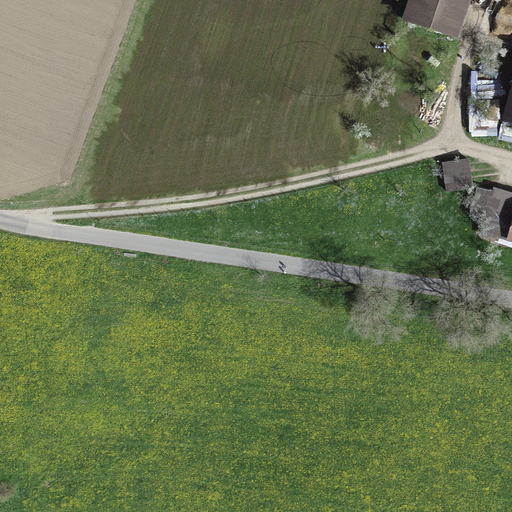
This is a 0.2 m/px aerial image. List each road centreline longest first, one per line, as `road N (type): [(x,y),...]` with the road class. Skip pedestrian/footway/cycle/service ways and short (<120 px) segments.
road 1 (track): [(0,217),(238,199),(472,149),(511,161)]
road 2 (unclassified): [(0,220),(511,299)]
